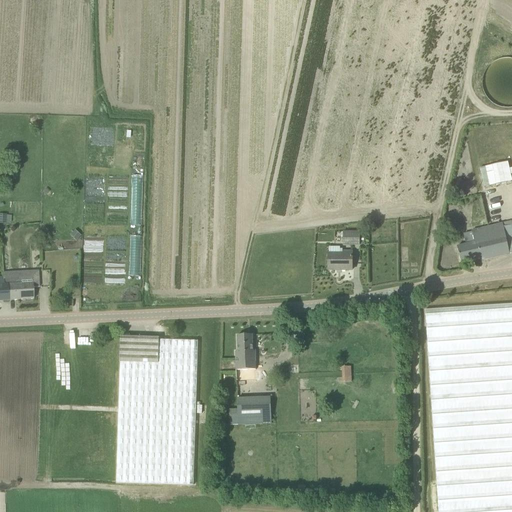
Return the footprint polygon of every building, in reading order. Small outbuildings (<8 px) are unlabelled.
[(483,89),(488,99),(498,106),(510,107),(511,106),(511,59),(510,58),(498,60),(489,66),(483,77),(483,89)] [(511,154),(511,118),(471,123),(474,158),(511,154)] [(479,189),(504,183),(511,182),(510,175),(511,174),(511,168),(509,169),(507,162),(475,169),(479,189)] [(0,222),(11,223),(11,214),(0,214),(0,222)] [(480,261),(511,253),(511,226),(511,225),(503,227),(503,224),(473,230),(475,243),(457,247),(461,264),(480,259),(480,261)] [(343,245),(359,245),(360,245),(360,232),(343,232),(343,245)] [(130,236),(129,276),(140,276),(141,236),(130,236)] [(328,254),(328,271),(352,271),(352,252),(346,252),(346,254),(328,254)] [(0,301),(16,300),(34,299),(33,288),(39,288),(38,273),(19,274),(20,277),(0,278),(0,301)] [(511,304),(425,310),(437,484),(511,479),(511,304)] [(253,351),(252,342),(252,335),(237,336),(238,352),(236,352),(237,381),(256,380),(255,351),(253,351)] [(121,337),(120,363),(158,364),(159,340),(159,338),(121,337)] [(120,363),(116,483),(194,486),(198,341),(159,340),(158,364),(120,363)] [(352,382),(352,366),(343,366),(343,382),(352,382)] [(272,424),(271,398),(237,399),(238,426),(272,424)]
